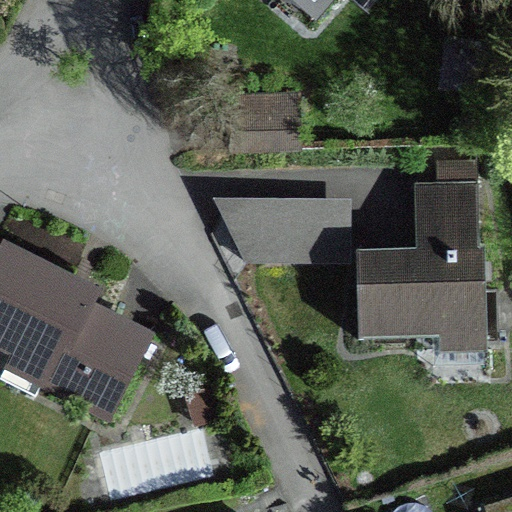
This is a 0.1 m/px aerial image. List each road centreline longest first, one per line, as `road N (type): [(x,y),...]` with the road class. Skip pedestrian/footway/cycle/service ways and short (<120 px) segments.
road 1 (residential): [(158,238),(141,130),(106,33),(74,19),(43,25),(0,91)]
road 2 (residential): [(315,511),(222,321),(158,238)]
road 3 (residential): [(158,238),(64,190),(0,175)]
